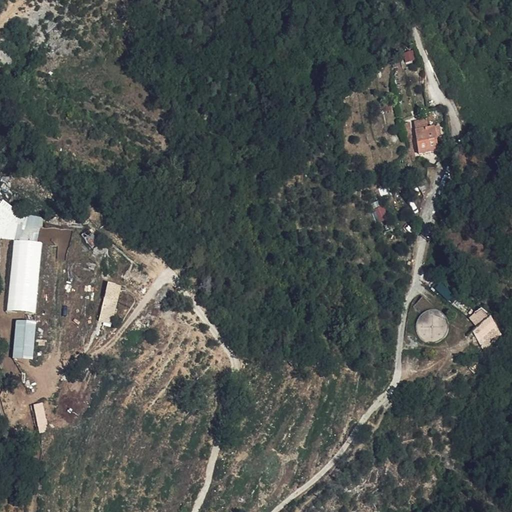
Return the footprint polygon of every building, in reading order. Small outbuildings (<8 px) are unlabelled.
[(419,120),(420,130),(433,128),(432,119),(419,120)] [(407,121),(410,152),(418,151),(415,120),(407,121)] [(443,151),(440,127),(420,130),(423,153),(443,151)] [(406,194),(417,185),(413,171),(402,177),(406,194)] [(22,211),(5,198),(0,204),(0,237),(2,237),(14,238),(39,240),(43,213),(22,211)] [(39,240),(14,238),(7,310),(36,313),(43,241),(39,240)] [(101,322),(115,324),(122,281),(108,278),(101,322)] [(416,311),(424,318),(452,339),(454,323),(426,300),(416,311)] [(439,350),(452,339),(424,318),(419,326),(421,337),(429,347),(439,350)] [(485,345),(490,351),(511,336),(497,318),(483,329),(477,335),(485,345)] [(36,323),(17,321),(12,357),(32,359),(36,323)] [(45,401),(34,403),(40,431),(51,428),(45,401)]
